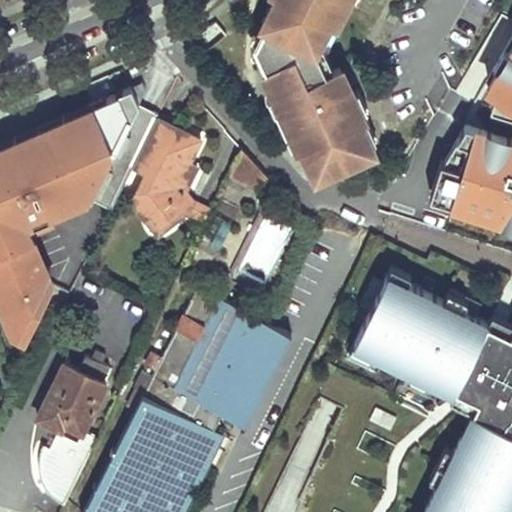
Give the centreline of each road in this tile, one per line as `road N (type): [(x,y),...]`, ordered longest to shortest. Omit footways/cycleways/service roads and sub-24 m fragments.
road 1 (unknown): [(279,511),(340,390),(377,391),(487,447),(511,439)]
road 2 (tertiary): [(0,64),(146,0)]
